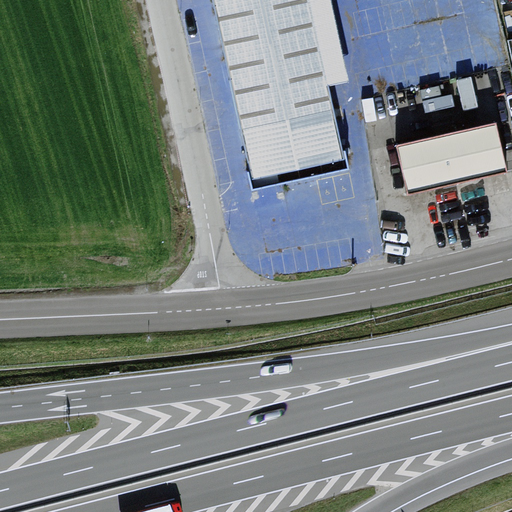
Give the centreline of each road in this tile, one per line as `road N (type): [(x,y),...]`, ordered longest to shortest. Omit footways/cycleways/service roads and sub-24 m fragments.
road 1 (motorway): [(511,360),(0,490)]
road 2 (motorway): [(511,338),(0,407)]
road 3 (motorway): [(125,511),(511,414)]
road 4 (residential): [(157,0),(221,308)]
road 5 (tertiary): [(221,308),(339,294),(511,256)]
road 6 (tertiary): [(0,318),(221,308)]
road 7 (motorway): [(373,511),(511,441)]
